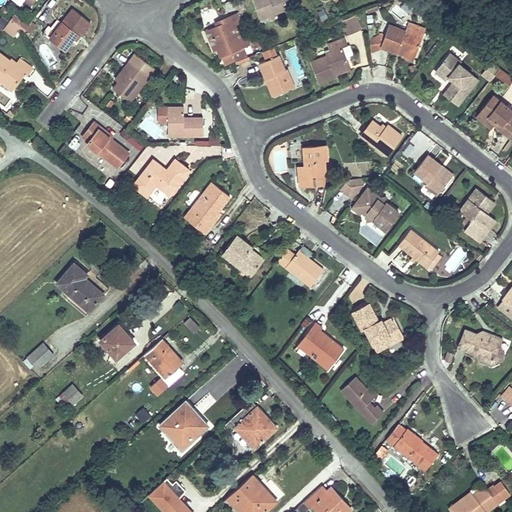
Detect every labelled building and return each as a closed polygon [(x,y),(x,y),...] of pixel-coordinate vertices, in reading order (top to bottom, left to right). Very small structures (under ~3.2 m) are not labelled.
[(254,0),(261,18),(287,9),(286,6),(294,3),(292,0),(254,0)] [(323,7),(316,10),(319,20),(327,17),(323,7)] [(90,21),(72,10),(56,33),(59,34),(54,42),(64,49),(76,31),(81,35),(90,21)] [(32,33),(36,23),(13,12),(4,30),(15,36),(20,27),(32,33)] [(249,45),(237,13),(215,21),(217,24),(205,29),(213,51),(218,49),(221,56),(244,47),(249,45)] [(356,14),(340,19),(345,34),(361,29),(356,14)] [(389,24),(381,47),(395,52),(397,48),(415,55),(425,28),(409,22),(406,31),(389,24)] [(81,35),(76,31),(72,38),(77,41),(81,35)] [(380,35),(370,41),(372,53),(381,47),(385,35),(381,33),(380,35)] [(311,61),(319,83),(335,77),(335,75),(333,72),(350,65),(343,47),(348,45),(345,38),(327,44),(330,52),(325,53),(326,56),(311,61)] [(244,47),(221,56),(224,64),(247,56),(244,47)] [(279,55),(276,56),(273,47),(263,51),(267,60),(259,63),(265,78),(266,78),(270,76),(277,94),(294,87),(287,69),(285,70),(279,55)] [(397,48),(395,52),(406,56),(405,59),(413,61),(415,55),(397,48)] [(0,53),(0,76),(14,87),(25,72),(27,74),(32,68),(20,59),(15,65),(0,53)] [(121,79),(113,88),(130,102),(155,69),(136,53),(117,76),(121,79)] [(461,61),(450,53),(438,67),(448,75),(454,80),(449,85),(457,91),(451,100),(456,104),(477,78),(460,63),(461,61)] [(490,61),(486,68),(494,73),(499,66),(490,61)] [(350,65),(333,72),(335,75),(351,69),(350,65)] [(448,75),(438,67),(435,70),(445,79),(448,75)] [(494,74),(508,84),(511,78),(511,76),(499,67),(494,74)] [(14,87),(0,76),(0,81),(11,90),(14,87)] [(277,94),(270,76),(266,78),(273,96),(277,94)] [(457,91),(449,85),(442,93),(451,100),(457,91)] [(500,100),(493,94),(490,98),(497,104),(500,100)] [(490,98),(481,109),(487,115),(485,118),(493,125),(497,120),(500,122),(498,125),(505,131),(507,129),(511,132),(511,109),(500,100),(497,104),(490,98)] [(184,107),(168,106),(168,135),(203,135),(203,117),(184,117),(184,107)] [(493,125),(485,118),(487,115),(481,109),(475,116),(491,128),(493,125)] [(510,138),(511,135),(511,132),(507,129),(505,131),(498,125),(500,122),(497,120),(493,125),(510,138)] [(372,121),(362,135),(386,154),(401,136),(388,125),(384,130),(372,121)] [(95,122),(83,136),(89,141),(88,143),(117,167),(128,152),(98,129),(100,126),(95,122)] [(113,136),(100,126),(98,129),(111,139),(113,136)] [(327,144),(305,146),(306,160),(308,159),(309,165),(306,165),(304,165),(305,183),(315,183),(315,179),(316,179),(316,177),(326,176),(325,159),(328,158),(327,144)] [(427,155),(414,171),(427,181),(425,184),(438,194),(451,178),(438,168),(441,165),(427,155)] [(145,171),(134,185),(141,191),(144,187),(150,191),(156,185),(169,196),(189,171),(175,159),(166,169),(157,162),(148,173),(145,171)] [(154,160),(145,170),(148,173),(157,162),(154,160)] [(453,175),(441,165),(438,168),(451,178),(453,175)] [(354,199),(362,180),(347,174),(339,192),(354,199)] [(212,183),(192,209),(195,211),(189,220),(206,234),(213,226),(209,223),(230,197),(212,183)] [(144,187),(141,191),(146,196),(150,191),(144,187)] [(368,188),(353,207),(359,212),(361,210),(364,212),(369,211),(375,217),(374,221),(385,229),(398,212),(387,202),(385,205),(378,199),(380,197),(368,188)] [(476,188),(473,192),(482,199),(485,195),(476,188)] [(473,192),(460,209),(468,215),(472,218),(465,228),(480,240),(496,220),(487,213),(484,210),(492,200),(485,195),(482,199),(473,192)] [(380,197),(378,199),(385,205),(387,202),(386,196),(380,197)] [(492,200),(484,210),(487,213),(495,202),(492,200)] [(195,211),(192,209),(185,217),(189,220),(195,211)] [(369,211),(364,212),(366,215),(366,220),(371,219),(374,221),(375,217),(369,211)] [(218,212),(209,223),(213,226),(222,214),(218,212)] [(472,218),(468,215),(461,224),(465,228),(472,218)] [(410,229),(399,244),(413,255),(417,258),(427,266),(428,265),(438,252),(439,251),(410,229)] [(238,236),(224,254),(249,274),(260,259),(249,250),(251,248),(252,247),(238,236)] [(251,248),(249,250),(260,259),(262,256),(251,248)] [(287,249),(278,260),(310,286),(323,270),(298,250),(294,255),(287,249)] [(438,252),(428,265),(431,267),(441,255),(438,252)] [(73,264),(57,282),(88,310),(103,294),(85,277),(87,275),(73,264)] [(511,287),(503,298),(505,299),(498,308),(511,318),(511,287)] [(369,302),(352,311),(362,329),(365,328),(373,344),(390,336),(393,342),(404,337),(394,316),(383,322),(380,324),(369,302)] [(188,315),(183,322),(196,333),(201,326),(188,315)] [(315,322),(300,342),(330,365),(344,348),(331,338),(329,341),(318,333),(320,330),(322,327),(315,322)] [(118,325),(100,340),(116,358),(133,342),(118,325)] [(320,330),(318,333),(329,341),(331,338),(320,330)] [(466,330),(459,347),(477,354),(482,356),(481,361),(491,365),(494,358),(503,361),(504,355),(500,346),(503,340),(493,335),(491,341),(486,340),(484,331),(477,334),(466,330)] [(491,341),(493,335),(484,331),(486,340),(491,341)] [(390,336),(373,344),(377,351),(393,342),(390,336)] [(161,339),(145,353),(165,377),(162,379),(161,378),(151,387),(158,395),(183,372),(177,365),(181,362),(161,339)] [(330,365),(300,342),(297,345),(328,369),(330,365)] [(42,343),(31,353),(41,364),(52,354),(42,343)] [(139,359),(124,372),(126,375),(141,361),(139,359)] [(356,376),(342,390),(372,423),(385,412),(378,404),(376,406),(373,410),(367,403),(370,400),(375,396),(374,396),(367,388),(356,376)] [(73,384),(63,392),(73,403),(83,395),(73,384)] [(370,385),(367,388),(374,396),(378,393),(370,385)] [(252,399),(223,426),(229,432),(235,427),(254,447),(277,427),(270,419),(267,421),(262,416),(265,413),(252,399)] [(187,400),(160,424),(166,431),(168,429),(181,443),(188,436),(191,440),(207,425),(195,412),(192,415),(189,411),(191,408),(187,400)] [(376,406),(370,400),(367,403),(373,410),(376,406)] [(144,406),(135,414),(143,423),(152,415),(144,406)] [(265,413),(262,416),(267,421),(270,419),(265,413)] [(398,423),(386,439),(425,470),(438,455),(426,444),(424,447),(420,444),(422,441),(422,440),(407,428),(406,429),(398,423)] [(382,458),(387,447),(379,444),(374,455),(382,458)] [(252,473),(248,476),(265,494),(268,491),(252,473)] [(248,476),(227,496),(241,511),(263,511),(276,500),(268,491),(265,494),(248,476)] [(185,491),(176,480),(172,483),(166,478),(150,493),(166,511),(190,511),(180,500),(179,501),(176,499),(185,491)] [(499,479),(493,484),(502,497),(509,492),(499,479)] [(493,484),(487,489),(498,503),(504,498),(502,497),(493,484)] [(321,485),(297,506),(302,511),(304,511),(309,508),(312,504),(319,511),(345,511),(350,508),(345,501),(343,503),(328,488),(325,490),(321,485)] [(331,485),(328,488),(343,503),(345,501),(331,485)] [(457,502),(449,508),(452,511),(485,511),(498,503),(487,489),(485,486),(473,495),(459,505),(457,502)] [(470,491),(457,502),(459,505),(473,495),(470,491)]
